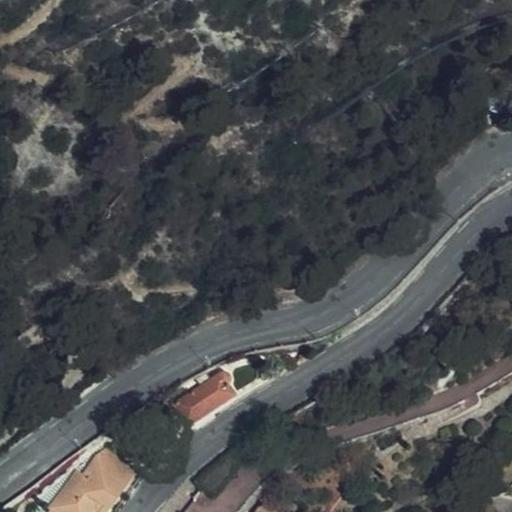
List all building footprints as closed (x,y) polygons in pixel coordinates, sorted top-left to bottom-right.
[(204,369),(195,375),(200,383),(210,377),(204,369)] [(195,375),(182,383),(188,392),(171,403),(190,431),(205,419),(236,399),(223,381),(225,378),(225,374),(221,372),(217,373),(210,377),(200,383),(195,375)] [(87,461),(100,448),(95,445),(35,498),(46,505),(71,473),(77,476),(87,461)] [(127,496),(142,478),(100,448),(87,461),(77,476),(71,473),(46,505),(43,509),(46,511),(45,511),(99,511),(117,488),(127,496)] [(243,501),(263,478),(247,465),(228,488),(243,501)] [(265,486),(254,499),(269,511),(287,511),(291,507),(278,496),(275,497),(270,495),(265,486)] [(278,496),(265,486),(270,495),(275,497),(278,496)] [(227,511),(209,498),(197,511),(227,511)] [(269,511),(254,499),(243,511),(269,511)]
